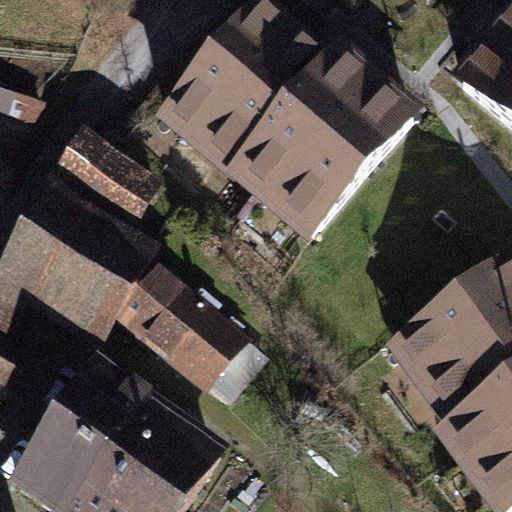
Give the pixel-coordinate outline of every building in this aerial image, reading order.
[(257,13),(167,120),(314,244),(413,126),(335,60),(326,71),(257,13)] [(511,32),(464,90),(511,130),(511,32)] [(29,107),(0,97),(0,160),(9,164),(29,107)] [(156,186),(89,144),(62,187),(130,228),(156,186)] [(146,259),(47,205),(0,292),(0,330),(11,336),(32,294),(105,335),(116,315),(145,262),(146,259)] [(145,262),(116,315),(209,391),(247,345),(145,262)] [(511,511),(511,267),(399,353),(457,429),(446,438),(502,511),(511,511)] [(0,345),(0,377),(10,384),(24,360),(0,345)] [(53,511),(84,511),(112,465),(150,397),(107,367),(21,489),(53,511)] [(112,465),(181,511),(216,460),(151,416),(160,404),(150,397),(112,465)] [(112,465),(84,511),(179,511),(181,511),(112,465)]
